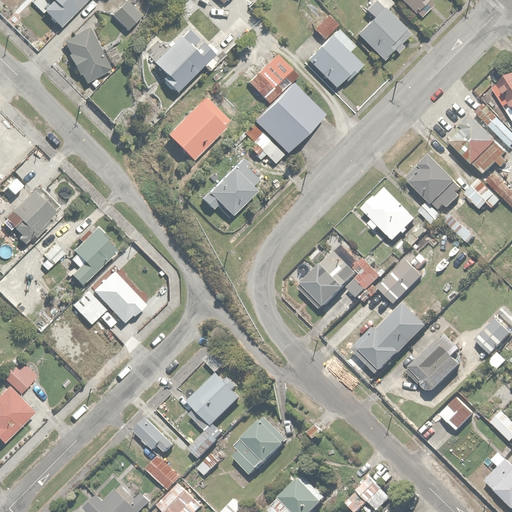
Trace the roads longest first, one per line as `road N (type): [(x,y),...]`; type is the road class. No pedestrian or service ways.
road 1 (residential): [(323,380),(267,311),(261,282),(270,250),(508,0)]
road 2 (residential): [(210,307),(118,178),(0,56)]
road 3 (residential): [(6,511),(210,307)]
road 4 (residential): [(456,511),(323,380)]
road 5 (residential): [(323,380),(278,370),(210,307)]
